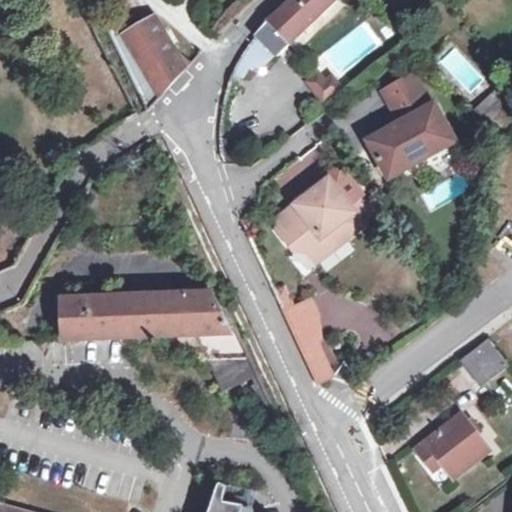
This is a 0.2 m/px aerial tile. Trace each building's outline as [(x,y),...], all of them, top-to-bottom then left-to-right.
[(294,0),(290,4),(288,3),(261,29),(253,38),(246,45),(241,55),(236,66),(233,73),(243,77),(250,65),(257,70),(275,53),(277,55),(334,0),(294,0)] [(178,58),(177,56),(154,18),(122,35),(146,77),(178,58)] [(301,80),(319,102),(338,86),(320,65),(301,80)] [(392,125),(368,139),(388,177),(455,140),(434,102),(430,104),(412,73),(383,90),(397,116),(400,121),(392,125)] [(502,139),(511,130),(511,116),(494,96),(477,111),(502,139)] [(0,164),(11,165),(14,107),(0,106),(0,164)] [(389,120),(392,125),(400,121),(397,116),(389,120)] [(458,176),(422,193),(429,209),(465,192),(458,176)] [(363,224),(328,179),(279,217),(277,227),(294,249),(308,251),(316,260),(363,224)] [(82,215),(73,210),(69,218),(79,224),(82,215)] [(187,239),(177,248),(183,260),(195,255),(187,239)] [(286,250),(274,255),(285,279),(297,273),(286,250)] [(268,258),(263,260),(285,308),(290,306),(268,258)] [(251,378),(213,294),(64,301),(65,340),(178,335),(178,351),(204,351),(224,392),(251,378)] [(292,323),(316,312),(309,298),(285,309),(292,323)] [(490,339),(465,359),(485,385),(510,365),(490,339)] [(316,345),(305,350),(321,383),(331,377),(316,345)] [(491,449),(463,411),(414,448),(432,471),(443,464),(453,478),(491,449)] [(220,484),(215,500),(245,506),(243,511),(252,511),(256,491),(220,484)] [(243,511),(245,506),(215,500),(211,511),(243,511)]
